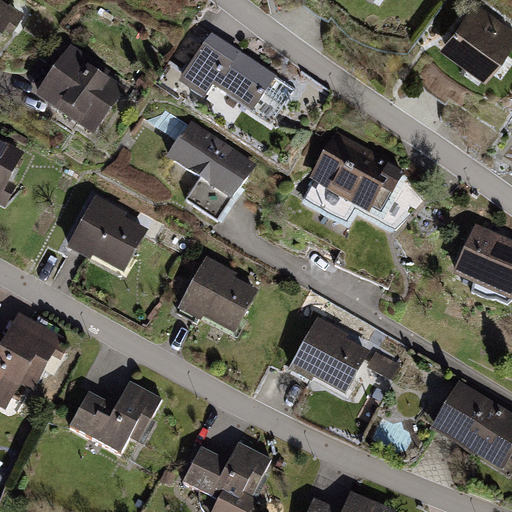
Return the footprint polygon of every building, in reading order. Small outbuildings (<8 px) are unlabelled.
[(0,0),(0,38),(19,9),(3,0),(0,0)] [(511,47),(511,29),(474,3),(439,52),(486,84),(511,47)] [(277,76),(211,33),(180,82),(206,99),(215,84),(255,110),(277,76)] [(128,84),(70,46),(39,95),(97,133),(128,84)] [(162,109),(153,129),(182,142),(191,122),(162,109)] [(189,203),(224,224),(259,165),(194,126),(171,164),(202,182),(189,203)] [(410,172),(337,135),(314,180),(373,210),(385,187),(399,194),(410,172)] [(25,157),(0,143),(0,209),(6,212),(17,190),(10,187),(25,157)] [(128,217),(97,200),(68,255),(91,267),(93,263),(125,280),(150,234),(125,221),(128,217)] [(511,245),(477,230),(453,283),(511,308),(511,245)] [(238,277),(208,261),(179,315),(202,328),(204,324),(235,341),(260,295),(235,282),(238,277)] [(6,342),(0,338),(0,414),(7,418),(22,390),(34,397),(64,341),(20,317),(6,342)] [(349,335),(318,318),(290,371),(312,383),(315,378),(347,396),(371,352),(347,339),(349,335)] [(377,352),(367,369),(393,383),(402,366),(377,352)] [(511,459),(511,413),(461,382),(431,431),(476,458),(477,455),(504,472),(511,459)] [(118,410),(90,395),(70,432),(122,459),(131,442),(144,449),(157,425),(152,423),(163,402),(131,385),(118,410)] [(230,464),(202,450),(183,488),(219,506),(215,511),(255,511),(259,504),(256,503),(268,479),(264,477),(272,463),(238,446),(230,464)] [(343,511),(314,499),(308,511),(397,511),(351,492),(343,511)]
